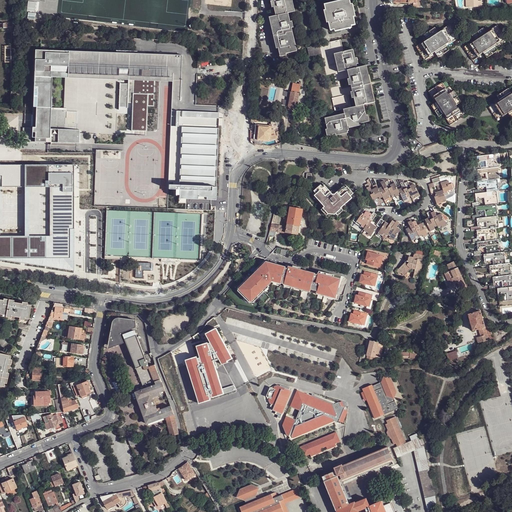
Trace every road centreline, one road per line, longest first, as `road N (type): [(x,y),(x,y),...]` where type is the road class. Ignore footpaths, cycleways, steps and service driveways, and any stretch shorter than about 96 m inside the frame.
road 1 (residential): [(511,321),(489,314),(461,246),(465,144)]
road 2 (residential): [(102,295),(156,301),(182,293),(211,272),(230,230)]
road 3 (residential): [(101,308),(143,316),(154,350),(196,329),(214,299)]
road 4 (residential): [(214,299),(367,334)]
road 5 (residential): [(337,314),(352,260),(312,248),(287,259),(261,245)]
road 6 (residential): [(395,150),(396,112),(373,0)]
road 7 (residential): [(73,434),(110,415),(93,363),(101,308)]
